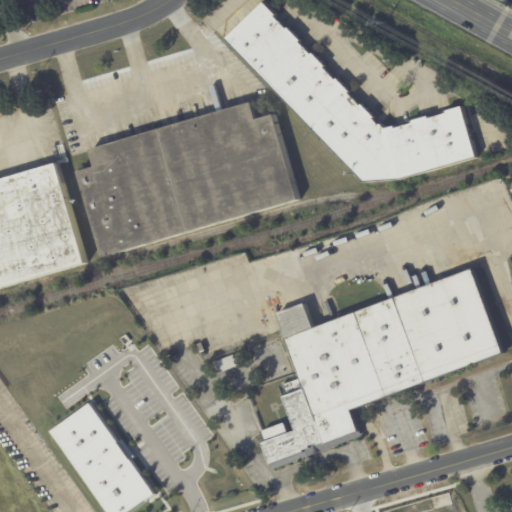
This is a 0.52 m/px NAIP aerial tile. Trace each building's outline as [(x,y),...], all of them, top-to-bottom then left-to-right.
[(481,156),(467,109),(400,125),(383,123),(281,17),(285,8),(270,0),(262,0),(228,37),(366,177),(388,179),(481,156)] [(304,204),(279,115),(261,120),(257,101),(96,148),(99,168),(82,173),(107,260),(304,204)] [(0,292),(91,265),(62,165),(0,183),(0,292)] [(511,354),(481,266),(318,330),(307,304),(279,313),(310,386),(287,396),(298,430),(265,441),(276,469),(363,436),(354,413),(511,354)] [(254,348),(259,359),(221,374),(216,363),(254,347),(254,348)] [(283,403),(284,408),(274,412),(272,405),(282,401),(283,403)] [(118,442),(93,403),(53,429),(106,511),(130,511),(156,495),(133,459),(135,457),(123,439),(118,442)]
